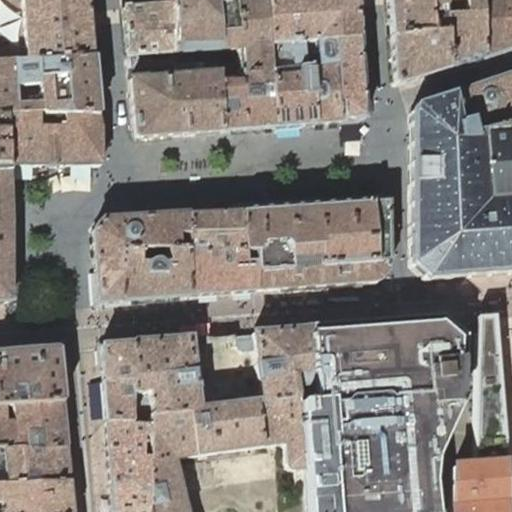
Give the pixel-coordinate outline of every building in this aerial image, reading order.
[(84,0),(0,0),(0,28),(23,27),(23,32),(87,28),(84,0)] [(169,6),(173,67),(175,67),(192,66),(192,53),(237,49),(238,76),(268,75),(272,74),(270,49),(267,49),(263,0),(256,0),(219,3),(219,1),(219,0),(218,0),(169,0),(169,1),(169,2),(169,3),(169,4),(169,6)] [(263,0),(267,49),(270,49),(300,46),(311,45),(312,55),(313,70),(332,68),(337,124),(360,122),(361,120),(353,0),(263,0)] [(384,0),(387,38),(427,36),(427,21),(442,20),(441,1),(432,1),(431,0),(384,0)] [(461,0),(441,1),(442,20),(444,71),(482,60),(479,0),(461,0)] [(479,0),(482,60),(511,50),(511,21),(511,0),(479,0)] [(121,11),(126,71),(173,67),(169,6),(136,8),(129,9),(121,9),(121,11)] [(427,36),(387,38),(391,86),(394,87),(444,71),(442,20),(427,21),(427,36)] [(23,27),(0,28),(0,63),(25,63),(25,65),(90,60),(87,28),(23,32),(23,27)] [(311,45),(300,46),(300,56),(312,55),(311,45)] [(268,75),(272,129),(311,126),(307,70),(301,71),(300,56),(300,46),(270,49),(272,74),(268,75)] [(25,63),(0,63),(0,117),(5,117),(18,116),(95,117),(92,88),(90,60),(25,65),(25,63)] [(175,67),(180,137),(218,134),(216,85),(216,78),(216,76),(213,76),(212,64),(192,66),(175,67)] [(173,67),(126,71),(125,71),(130,138),(135,142),(180,138),(180,137),(175,67),(173,67)] [(307,70),(311,126),(337,124),(332,68),(313,70),(307,70)] [(216,85),(218,134),(272,129),(268,75),(238,76),(239,84),(222,85),(216,85)] [(453,128),(449,97),(412,109),(408,115),(407,201),(407,267),(423,282),(511,275),(511,75),(511,76),(511,77),(511,120),(466,136),(465,125),(453,128)] [(239,84),(238,76),(222,77),(222,85),(239,84)] [(511,77),(511,76),(449,97),(453,128),(465,125),(466,136),(511,120),(511,77)] [(5,117),(6,169),(99,168),(98,131),(95,117),(18,116),(5,117)] [(254,254),(253,275),(385,264),(384,203),(383,203),(374,204),(248,212),(239,213),(241,254),(243,254),(254,254)] [(186,255),(241,254),(239,213),(186,216),(186,251),(186,255)] [(186,251),(186,216),(132,220),(100,222),(90,233),(95,308),(116,306),(123,251),(186,251)] [(8,237),(0,237),(0,304),(9,304),(8,237)] [(186,300),(186,255),(186,251),(123,251),(116,306),(186,300)] [(253,295),(253,275),(254,254),(243,254),(241,254),(186,255),(186,300),(253,295)] [(385,264),(253,275),(253,295),(375,285),(386,273),(385,264)] [(491,318),(474,320),(473,359),(470,455),(469,468),(453,470),(448,470),(446,488),(446,511),(500,511),(500,446),(491,318)] [(431,511),(429,487),(431,466),(431,463),(431,461),(430,451),(428,410),(455,408),(457,368),(458,359),(458,341),(437,323),(307,332),(310,376),(311,399),(312,405),(296,406),(300,474),(301,481),(302,488),(303,511),(431,511)] [(310,376),(307,332),(249,336),(249,337),(231,339),(231,338),(226,338),(225,339),(209,341),(207,339),(204,339),(204,341),(186,342),(186,343),(188,357),(198,356),(203,349),(203,342),(204,342),(204,344),(231,342),(231,340),(233,340),(233,347),(239,353),(251,353),(253,366),(252,366),(254,383),(255,382),(258,404),(253,404),(248,405),(247,405),(205,410),(204,410),(194,412),(191,390),(192,390),(190,373),(189,373),(169,375),(171,409),(169,416),(148,418),(146,418),(146,420),(146,428),(147,457),(147,465),(147,478),(147,486),(148,511),(182,509),(172,461),(192,459),(258,450),(281,447),(283,469),(283,470),(283,471),(284,471),(284,472),(285,473),(286,473),(286,474),(287,474),(288,474),(289,474),(290,474),(291,475),(291,474),(292,474),(293,474),(299,474),(300,474),(296,406),(312,405),(311,399),(310,376)] [(147,408),(148,418),(169,416),(171,409),(169,375),(189,373),(188,357),(186,343),(186,342),(186,341),(131,345),(130,383),(129,396),(146,394),(147,408)] [(130,383),(131,345),(99,347),(98,349),(100,382),(130,383)] [(0,354),(0,408),(3,408),(10,407),(12,407),(23,406),(60,404),(55,353),(52,350),(0,354)] [(103,422),(129,421),(129,420),(129,396),(130,383),(100,382),(103,422)] [(129,420),(139,420),(139,409),(147,408),(146,394),(129,396),(129,420)] [(3,408),(0,408),(0,450),(6,451),(13,450),(64,448),(60,404),(23,406),(12,407),(10,407),(3,408)] [(142,428),(146,428),(146,420),(139,420),(129,420),(129,421),(129,427),(142,428)] [(103,422),(108,487),(147,486),(147,478),(147,465),(147,457),(146,428),(142,428),(129,427),(129,421),(103,422)] [(0,486),(67,484),(64,448),(13,450),(6,451),(0,450),(0,486)] [(0,505),(1,505),(1,511),(69,511),(67,484),(0,486),(0,505)] [(108,487),(109,511),(145,511),(148,511),(147,486),(108,487)]
